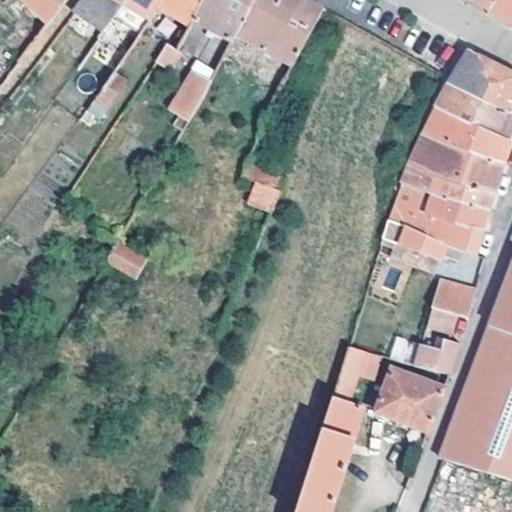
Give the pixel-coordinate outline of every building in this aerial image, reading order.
[(23,0),(48,24),(66,0),(23,0)] [(101,34),(121,6),(125,0),(84,0),(73,14),(101,34)] [(139,37),(156,8),(160,0),(125,0),(121,6),(132,13),(123,28),(139,37)] [(189,26),(192,20),(202,0),(160,0),(156,8),(189,26)] [(231,42),(235,35),(253,0),(202,0),(192,20),(231,42)] [(306,0),(253,0),(235,35),(291,65),(322,9),(306,0)] [(472,0),(489,11),(494,0),(472,0)] [(504,20),(511,24),(511,0),(494,0),(489,11),(504,20)] [(166,45),(155,61),(168,69),(178,53),(176,51),(166,45)] [(446,84),(511,114),(511,73),(503,69),(469,51),(446,84)] [(52,101),(78,121),(100,91),(73,73),(52,101)] [(100,91),(78,121),(83,125),(91,114),(97,120),(125,81),(113,73),(100,91)] [(183,131),(201,101),(210,83),(192,73),(169,111),(181,118),(176,126),(183,131)] [(434,109),(511,141),(511,137),(511,114),(446,84),(434,109)] [(423,133),(502,164),(507,152),(511,141),(434,109),(423,133)] [(411,162),(493,194),(497,180),(502,164),(423,133),(411,162)] [(424,189),(489,209),(491,202),(493,194),(411,162),(402,183),(424,189)] [(248,202),(272,212),(281,192),(256,181),(248,202)] [(479,242),(483,229),(418,209),(424,189),(402,183),(398,194),(381,236),(442,260),(443,255),(448,257),(459,260),(462,251),(473,254),(476,256),(479,242)] [(418,209),(483,229),(485,222),(489,209),(424,189),(418,209)] [(136,276),(145,261),(116,242),(107,258),(136,276)] [(511,482),(511,262),(440,459),(511,482)] [(440,282),(431,308),(457,316),(467,320),(475,293),(440,282)] [(431,308),(425,327),(451,335),(457,316),(431,308)] [(398,336),(388,358),(404,365),(413,342),(398,336)] [(438,351),(419,345),(413,365),(449,375),(457,352),(459,345),(442,339),(438,351)] [(350,401),(357,374),(364,351),(347,346),(332,396),(350,401)] [(364,351),(357,374),(373,379),(380,355),(364,351)] [(376,411),(429,431),(432,421),(444,389),(393,369),(376,411)] [(330,511),(365,406),(350,401),(332,396),(296,511),(330,511)]
